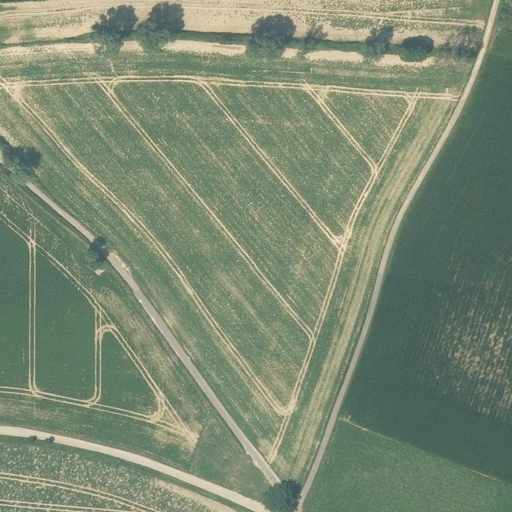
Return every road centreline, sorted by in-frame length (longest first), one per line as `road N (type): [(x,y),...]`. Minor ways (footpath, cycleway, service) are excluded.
road 1 (unclassified): [(294,511),(394,229),(465,95),(497,0)]
road 2 (unclassified): [(292,511),(131,283),(0,158)]
road 3 (track): [(269,511),(135,458),(0,430)]
